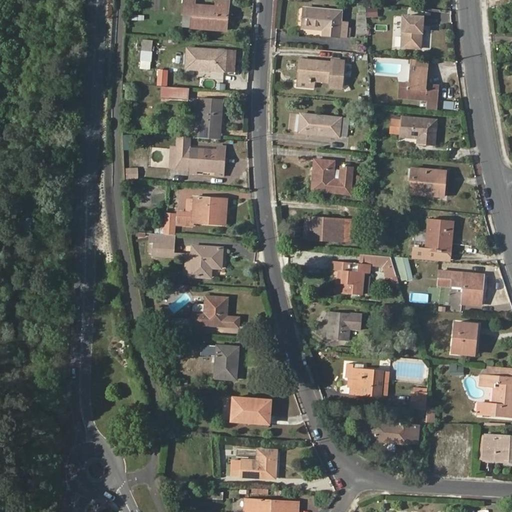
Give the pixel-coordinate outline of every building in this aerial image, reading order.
[(169,0),(169,8),(179,9),(178,0),(169,0)] [(183,26),(226,30),(229,2),(216,1),(216,7),(195,5),(194,0),(184,0),(183,14),(185,14),(183,26)] [(323,34),(346,37),(347,23),(341,22),(342,11),(304,8),(303,27),(323,29),(323,34)] [(402,47),(421,49),(423,19),(419,19),(404,17),(402,47)] [(141,61),(151,62),(152,46),(142,45),(141,61)] [(186,68),(225,71),(226,51),(188,48),(186,68)] [(411,57),(410,68),(428,70),(429,58),(411,57)] [(342,76),(350,77),(351,66),(301,60),(299,78),(314,80),(331,82),(330,87),(341,88),(342,76)] [(398,97),(438,100),(439,87),(427,85),(428,70),(410,68),(409,84),(399,83),(398,97)] [(298,87),(313,88),(314,80),(299,78),(298,87)] [(159,98),(188,100),(189,88),(166,87),(160,86),(159,98)] [(198,138),(221,140),(224,99),(201,98),(199,120),(194,119),(193,128),(199,128),(198,138)] [(300,132),(346,137),(348,120),(302,115),(300,132)] [(418,143),(435,145),(437,121),(402,117),(402,121),(392,120),(391,133),(401,133),(400,136),(418,138),(418,143)] [(177,146),(183,147),(191,148),(192,138),(178,137),(177,146)] [(181,168),(183,147),(177,146),(173,146),(171,167),(181,168)] [(183,147),(181,168),(187,168),(218,170),(220,150),(191,148),(183,147)] [(214,176),(223,177),(225,150),(220,150),(218,170),(187,168),(187,175),(196,176),(196,172),(214,174),(214,176)] [(332,179),(333,169),(334,162),(315,160),(312,190),(350,194),(353,169),(341,167),(341,170),(340,180),(332,179)] [(341,170),(333,169),(332,179),(340,180),(341,170)] [(410,193),(443,196),(446,172),(412,169),(410,193)] [(193,223),(225,225),(227,199),(194,197),(194,199),(193,213),(188,212),(177,211),(177,215),(166,214),(165,235),(173,235),(174,225),(193,226),(193,223)] [(308,239),(351,242),(353,220),(309,218),(308,239)] [(436,251),(451,252),(453,223),(429,220),(426,249),(426,250),(436,251)] [(212,268),(221,268),(223,249),(192,246),(192,254),(174,253),(175,235),(173,235),(165,235),(150,233),(149,243),(153,243),(152,256),(186,258),(185,276),(211,278),(212,268)] [(436,251),(426,250),(426,249),(414,248),(413,259),(436,261),(436,251)] [(451,252),(436,251),(436,261),(450,263),(451,252)] [(336,292),(362,295),(365,273),(370,273),(370,266),(382,267),(386,279),(391,278),(397,276),(395,270),(391,257),(371,255),(360,254),(359,263),(333,261),(332,270),(338,270),(336,292)] [(398,282),(411,279),(405,258),(391,257),(395,270),(397,276),(398,282)] [(462,303),(480,306),(483,276),(438,270),(436,285),(451,287),(452,285),(464,287),(462,303)] [(192,324),(226,326),(226,316),(228,298),(206,297),(205,313),(191,312),(190,324),(171,322),(170,333),(182,334),(185,335),(191,335),(192,324)] [(348,341),(349,330),(351,314),(330,311),(328,339),(348,341)] [(349,330),(359,330),(360,315),(351,314),(349,330)] [(226,316),(226,326),(237,327),(238,317),(226,316)] [(452,353),(474,355),(477,325),(455,323),(452,353)] [(170,343),(184,344),(185,335),(182,334),(170,333),(170,343)] [(214,378),(236,380),(239,348),(203,345),(202,354),(215,355),(214,378)] [(351,386),(350,394),(381,396),(383,371),(363,370),(352,369),(353,365),(348,365),(346,386),(351,386)] [(511,368),(486,366),(485,376),(511,379),(511,368)] [(492,414),(511,416),(511,378),(511,379),(485,376),(480,376),(480,385),(494,387),(492,403),(475,401),(475,415),(492,417),(492,414)] [(417,410),(426,411),(427,408),(427,389),(412,388),(409,410),(417,410)] [(232,421),(268,423),(269,401),(233,398),(232,421)] [(416,418),(426,419),(426,411),(417,410),(416,418)] [(374,437),(374,440),(409,444),(411,424),(411,421),(398,420),(398,424),(363,420),(362,436),(374,437)] [(409,444),(418,445),(420,425),(411,424),(409,444)] [(476,446),(475,459),(484,459),(486,437),(476,436),(476,446)] [(484,459),(511,460),(511,438),(486,437),(484,459)] [(437,459),(464,460),(465,439),(438,439),(437,459)] [(256,477),(275,478),(276,451),(257,449),(257,460),(256,477)] [(241,476),(256,477),(257,460),(242,460),(241,476)] [(299,511),(300,502),(245,498),(244,511),(299,511)]
